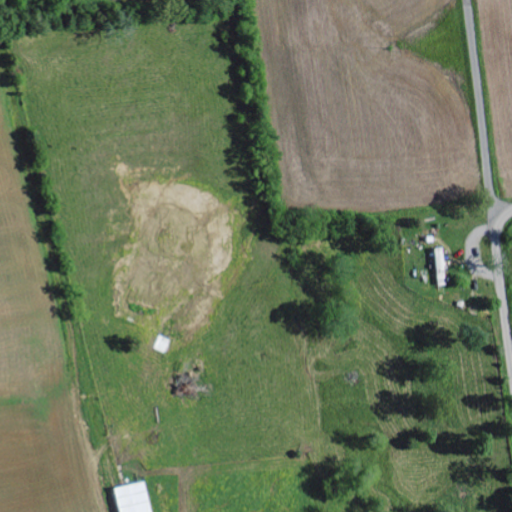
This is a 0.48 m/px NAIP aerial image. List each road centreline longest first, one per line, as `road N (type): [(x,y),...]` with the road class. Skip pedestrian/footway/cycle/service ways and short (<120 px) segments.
road 1 (residential): [(493,208),(466,0)]
road 2 (residential): [(511,352),(493,208)]
